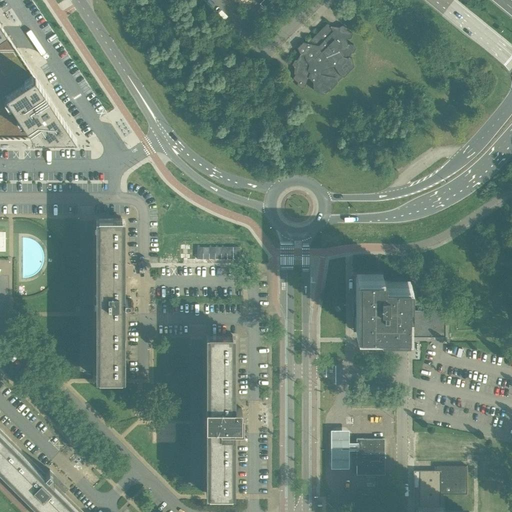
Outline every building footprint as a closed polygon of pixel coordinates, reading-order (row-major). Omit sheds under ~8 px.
[(0,139),(65,139),(76,139),(72,132),(2,26),(0,23),(0,139)] [(353,66),(351,58),(348,56),(350,52),(353,52),(355,47),(353,44),(347,43),(346,38),(350,37),(352,33),(346,30),(346,27),(342,24),(339,27),(338,31),(333,30),(332,31),(330,27),(331,26),(326,23),(310,39),(307,43),(308,47),(310,49),(307,55),(305,57),(305,55),(299,54),(297,59),(294,59),(291,64),(293,67),(296,67),(295,72),(292,77),(296,82),(296,84),(300,88),(304,87),(308,77),(312,81),(312,89),(324,94),(327,90),(328,91),(337,82),(335,79),(339,75),(343,76),(353,66)] [(125,300),(124,227),(122,227),(122,219),(99,219),(99,227),(96,227),(96,352),(96,371),(99,371),(99,379),(122,379),(122,371),(124,371),(124,304),(131,304),(131,300),(125,300)] [(445,337),(445,310),(408,310),(408,307),(407,307),(408,284),(413,284),(413,282),(386,282),(386,284),(380,284),(380,275),(353,275),(353,276),(358,276),(358,332),(406,332),(406,337),(445,337)] [(241,413),(241,408),(234,408),(234,343),(232,343),(232,334),(209,334),(209,343),(205,343),(206,486),(209,486),(209,495),(231,495),(231,486),(234,486),(234,413),(241,413)] [(50,469),(45,474),(0,428),(0,468),(43,511),(83,511),(62,491),(64,489),(51,475),(53,473),(50,469)] [(348,430),(330,430),(331,469),(348,469),(348,450),(356,450),(356,443),(349,443),(348,430)] [(384,474),(384,438),(356,438),(356,443),(356,450),(356,474),(384,474)] [(440,511),(440,494),(466,494),(466,466),(436,466),(436,470),(413,470),(413,511),(440,511)]
